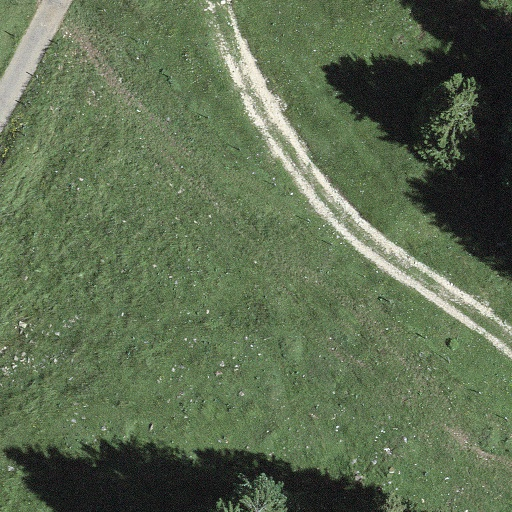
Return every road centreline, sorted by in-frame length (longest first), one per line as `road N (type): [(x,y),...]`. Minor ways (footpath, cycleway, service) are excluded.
road 1 (track): [(215,0),(255,95),(319,191),(390,260),(511,343)]
road 2 (track): [(57,0),(0,108)]
